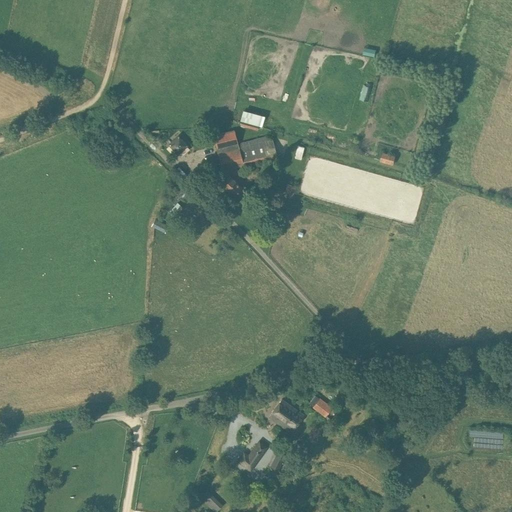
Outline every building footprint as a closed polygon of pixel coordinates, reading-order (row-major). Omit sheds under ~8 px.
[(367,77),(366,81),(370,82),(370,85),(373,86),(374,79),(367,77)] [(237,121),(259,126),(262,115),(240,109),(237,121)] [(238,142),(235,130),(214,135),(217,147),(238,142)] [(169,148),(185,150),(187,138),(170,136),(169,148)] [(277,157),(273,139),(218,152),(222,170),(223,170),(225,181),(222,184),(238,201),(247,193),(230,176),(228,169),(277,157)] [(304,147),(298,146),(295,157),(300,159),(304,147)] [(397,152),(390,150),(389,154),(383,152),(380,160),(394,164),(397,152)] [(186,192),(177,184),(169,192),(173,196),(175,194),(180,198),(181,197),(183,199),(186,196),(183,194),(186,192)] [(296,186),(287,184),(284,195),(293,198),(296,186)] [(183,208),(177,203),(169,212),(171,215),(173,213),(176,216),(183,208)] [(168,226),(155,219),(152,226),(165,233),(168,226)] [(320,398),(319,398),(315,395),(309,404),(313,407),(312,407),(325,417),(333,408),(320,398)] [(302,414),(281,399),(268,417),(290,432),(302,414)] [(256,462),(261,455),(253,449),(248,456),(256,462)] [(286,456),(279,452),(271,467),(278,470),(286,456)]
